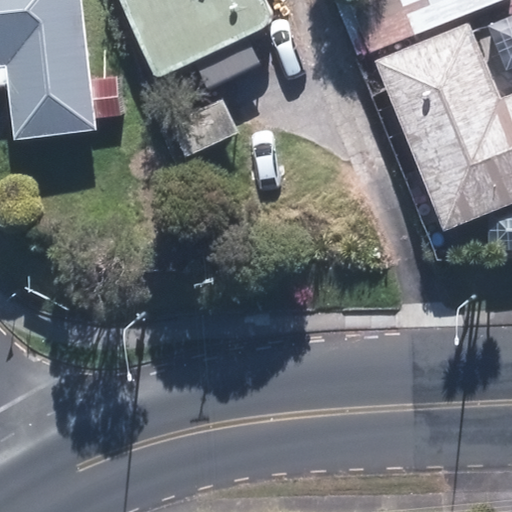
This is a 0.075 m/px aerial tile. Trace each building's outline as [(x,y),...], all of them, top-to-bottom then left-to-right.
[(0,0),(0,85),(14,84),(20,138),(101,130),(86,0),(0,0)] [(266,63),(250,30),(276,18),(268,0),(126,0),(160,72),(195,55),(211,88),(266,63)] [(446,23),(436,0),(354,0),(375,51),(446,23)] [(511,94),(503,98),(474,24),(381,61),(449,231),(511,205),(511,94)] [(176,122),(191,156),(243,134),(229,100),(176,122)]
